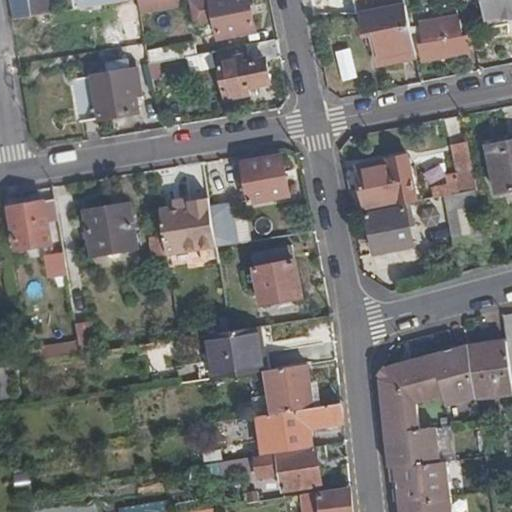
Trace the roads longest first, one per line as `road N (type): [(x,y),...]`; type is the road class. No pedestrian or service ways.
road 1 (unclassified): [(17,174),(314,122)]
road 2 (residential): [(352,322),(314,122)]
road 3 (unclassified): [(314,122),(511,84)]
road 4 (residential): [(373,511),(352,322)]
road 5 (residential): [(511,281),(352,322)]
road 6 (residential): [(314,122),(292,0)]
